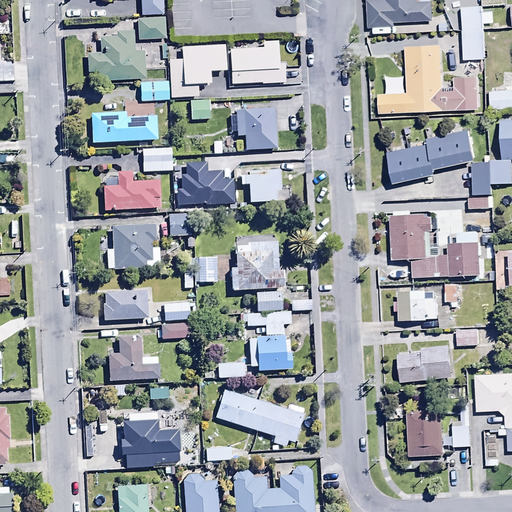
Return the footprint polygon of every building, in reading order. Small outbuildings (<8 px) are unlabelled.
[(430,1),(416,1),(416,0),(383,0),(384,0),(366,1),(368,28),(371,28),(371,36),(390,35),(390,27),(393,27),(393,23),(431,21),(430,1)] [(479,0),(459,0),(461,49),(481,49),(479,0)] [(136,30),(164,29),(164,7),(136,8),(136,30)] [(482,12),(482,25),(492,24),(491,12),(482,12)] [(262,49),(229,49),(230,84),(284,84),(283,64),(277,64),(277,42),(262,42),(262,49)] [(377,96),(378,114),(477,110),(476,78),(454,79),(454,85),(442,85),(440,45),(403,47),(404,78),(384,79),(385,96),(377,96)] [(0,82),(14,82),(13,69),(0,69),(0,82)] [(141,90),(168,89),(167,73),(140,74),(141,90)] [(489,99),(511,98),(511,80),(488,81),(489,99)] [(209,109),(208,90),(187,91),(188,111),(209,109)] [(91,134),(154,131),(153,108),(128,109),(128,105),(89,107),(91,134)] [(276,150),(274,107),(236,108),(237,115),(231,115),(231,134),(237,134),(237,137),(244,136),(245,151),(276,150)] [(511,120),(500,121),(501,160),(490,161),(491,185),(510,184),(509,162),(511,161),(511,120)] [(141,163),(170,162),(170,139),(140,140),(141,163)] [(242,154),(221,155),(221,158),(211,158),(211,163),(212,163),(212,166),(220,166),(220,172),(225,172),(225,179),(240,178),(240,170),(243,170),(242,154)] [(488,154),(470,154),(471,186),(489,186),(488,154)] [(102,176),(103,201),(161,198),(159,173),(132,175),(131,162),(116,163),(117,176),(102,176)] [(249,176),(241,176),(242,185),(248,185),(248,203),(288,202),(288,192),(280,192),(279,170),(266,170),(266,175),(259,175),(259,171),(249,171),(249,176)] [(466,201),(488,201),(487,189),(466,189),(466,201)] [(188,203),(168,203),(168,228),(188,227),(188,203)] [(480,277),(478,244),(446,245),(447,255),(437,256),(437,254),(430,254),(430,218),(423,219),(423,215),(389,217),(391,262),(410,261),(412,281),(480,277)] [(155,226),(112,227),(113,250),(107,250),(107,269),(113,269),(113,271),(145,270),(145,267),(160,266),(160,249),(151,249),(151,242),(156,242),(155,226)] [(214,246),(195,246),(195,272),(215,272),(214,246)] [(192,271),(183,272),(184,290),(193,290),(192,271)] [(101,312),(146,310),(145,282),(102,284),(102,294),(100,294),(101,312)] [(256,302),(281,299),(279,282),(254,284),(256,302)] [(465,285),(444,287),(445,304),(466,303),(465,285)] [(397,315),(398,322),(434,321),(433,292),(396,293),(397,304),(392,304),(392,315),(397,315)] [(190,311),(190,294),(161,294),(162,311),(190,311)] [(258,367),(258,372),(291,370),(291,366),(292,366),(291,350),(289,350),(289,341),(284,341),(283,326),(291,326),(290,312),(242,316),(243,328),(265,327),(266,338),(249,340),(251,368),(258,367)] [(159,329),(190,329),(189,314),(158,314),(159,329)] [(455,319),(455,337),(478,337),(478,319),(455,319)] [(107,355),(108,382),(159,380),(158,357),(141,358),(140,336),(117,337),(118,354),(107,355)] [(400,373),(451,369),(449,338),(417,341),(417,345),(398,346),(400,373)] [(217,367),(242,366),(241,349),(216,350),(217,367)] [(511,429),(511,374),(474,376),(475,413),(499,413),(503,417),(504,430),(511,429)] [(280,379),(265,380),(265,388),(280,388),(280,379)] [(303,405),(224,380),(215,408),(271,426),(269,432),(284,436),(286,430),(294,433),(303,405)] [(167,390),(149,390),(149,401),(168,400),(167,390)] [(439,393),(405,396),(409,448),(443,446),(439,393)] [(470,437),(469,398),(451,399),(452,437),(470,437)] [(6,407),(0,407),(0,466),(8,466),(7,449),(9,449),(8,416),(6,416),(6,407)] [(120,439),(120,455),(173,453),(173,436),(166,436),(166,430),(158,431),(158,412),(127,413),(128,421),(122,422),(123,439),(120,439)] [(394,412),(384,412),(385,420),(393,420),(394,412)] [(511,429),(504,430),(497,430),(498,437),(506,437),(507,454),(511,453),(511,429)] [(229,450),(228,434),(203,435),(204,451),(229,450)] [(201,450),(201,436),(190,437),(191,451),(201,450)] [(238,472),(232,478),(234,511),(314,511),(312,472),(305,466),(295,466),(291,473),(291,476),(279,477),(279,490),(266,491),(266,479),(254,480),(253,477),(247,472),(238,472)] [(150,511),(148,474),(116,476),(117,511),(150,511)] [(189,475),(182,482),(184,511),(217,511),(216,481),(204,482),(204,480),(198,475),(189,475)]
